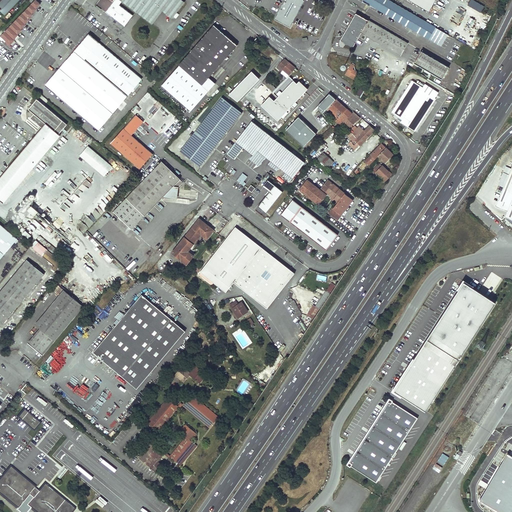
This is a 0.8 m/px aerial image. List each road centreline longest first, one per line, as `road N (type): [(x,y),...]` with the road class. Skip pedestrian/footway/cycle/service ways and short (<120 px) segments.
road 1 (motorway): [(413,211),(209,511)]
road 2 (unclassified): [(307,511),(332,480),(339,422),(443,268),(511,259)]
road 3 (motorway): [(230,511),(388,281)]
road 4 (unclassified): [(225,195),(313,266),(333,267),(401,171)]
road 5 (motorway): [(388,281),(511,90)]
road 6 (motorway): [(511,10),(417,188),(413,211)]
road 7 (motorway): [(388,281),(411,264),(511,127)]
road 8 (unknown): [(157,150),(236,50),(239,32),(223,19),(230,0)]
road 9 (motorway): [(511,58),(413,211)]
road 10 (unclassified): [(308,66),(389,129),(404,151),(401,171)]
road 11 (residential): [(442,497),(511,387)]
